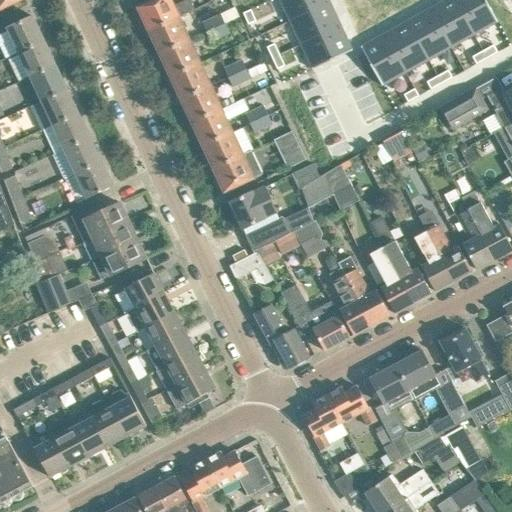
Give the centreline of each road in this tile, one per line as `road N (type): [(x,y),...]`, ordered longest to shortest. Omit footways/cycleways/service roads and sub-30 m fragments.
road 1 (residential): [(266,418),(255,368),(81,0)]
road 2 (residential): [(266,418),(302,385),(511,270)]
road 3 (residential): [(65,511),(235,420),(266,418)]
